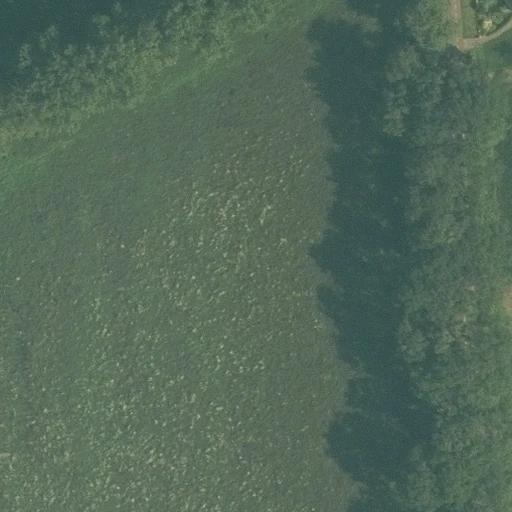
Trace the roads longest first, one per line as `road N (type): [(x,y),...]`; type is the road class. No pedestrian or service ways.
road 1 (tertiary): [(476,511),(448,0)]
road 2 (track): [(0,99),(188,0)]
